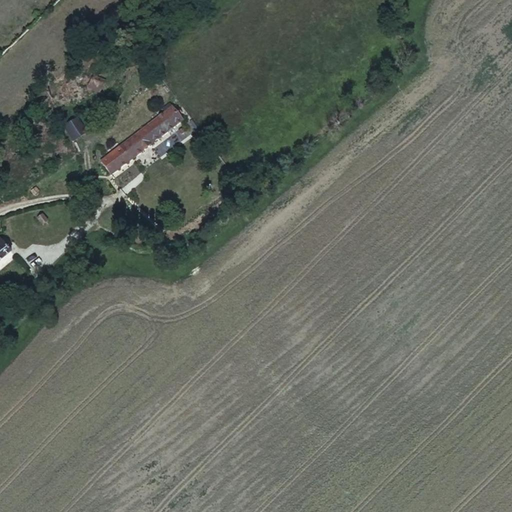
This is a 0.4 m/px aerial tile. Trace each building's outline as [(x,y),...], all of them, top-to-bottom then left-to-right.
[(91,78),(85,87),(95,94),(101,85),(91,78)] [(69,126),(55,107),(50,116),(50,125),(58,136),(69,126)] [(168,108),(122,143),(132,158),(179,121),(168,108)] [(132,158),(122,143),(99,162),(109,175),(132,158)] [(35,186),(29,191),(33,195),(38,190),(35,186)] [(42,214),(37,218),(42,224),(47,220),(42,214)] [(0,263),(10,254),(0,241),(0,263)]
